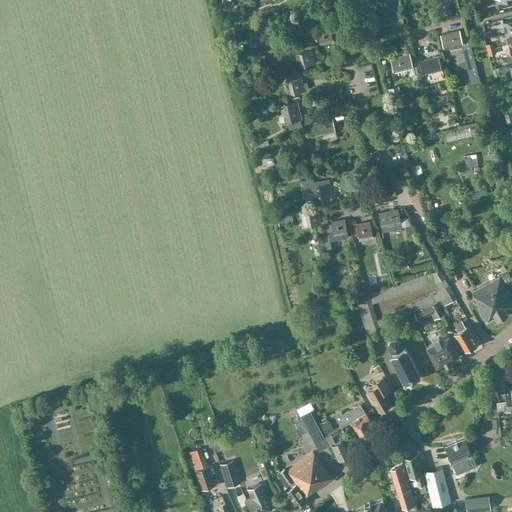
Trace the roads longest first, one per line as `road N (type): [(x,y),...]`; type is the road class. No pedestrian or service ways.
road 1 (tertiary): [(302,511),(491,349)]
road 2 (residential): [(491,349),(403,196)]
road 3 (residential): [(403,196),(368,129),(348,48)]
